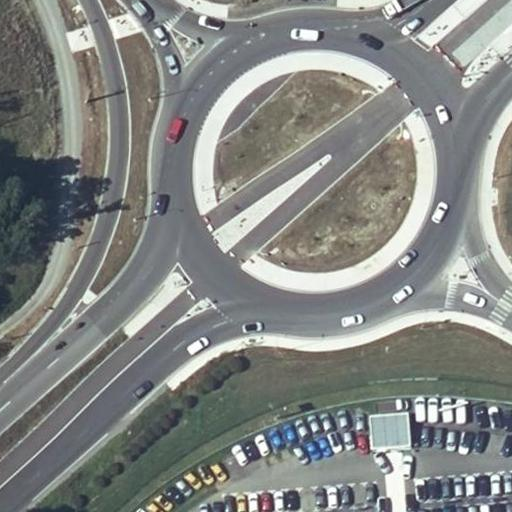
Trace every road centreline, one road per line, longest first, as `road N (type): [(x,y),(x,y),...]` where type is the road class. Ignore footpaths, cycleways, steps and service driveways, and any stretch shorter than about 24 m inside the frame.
road 1 (primary): [(86,0),(104,37),(118,105),(117,196),(36,371)]
road 2 (primary): [(0,495),(193,331),(296,297)]
road 3 (primary): [(179,197),(151,268),(36,371)]
road 4 (primary): [(179,197),(195,234),(222,265),(257,287),(296,297)]
road 5 (primary): [(445,154),(418,83),(388,53),(350,35)]
road 6 (unclassified): [(374,281),(461,290),(511,312)]
